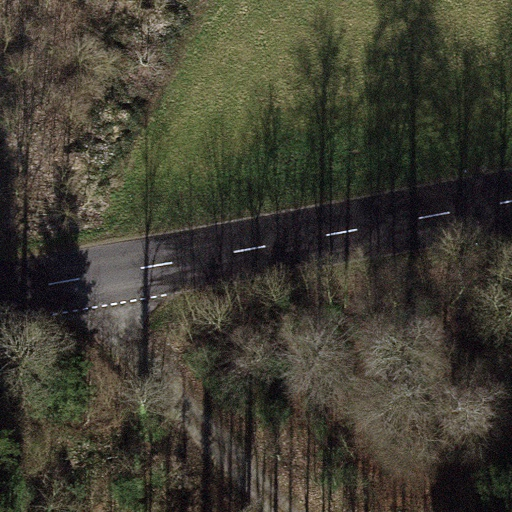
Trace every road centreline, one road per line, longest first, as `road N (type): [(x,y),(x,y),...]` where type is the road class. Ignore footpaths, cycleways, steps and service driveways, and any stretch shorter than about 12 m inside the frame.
road 1 (tertiary): [(511,205),(0,299)]
road 2 (track): [(97,282),(297,511)]
